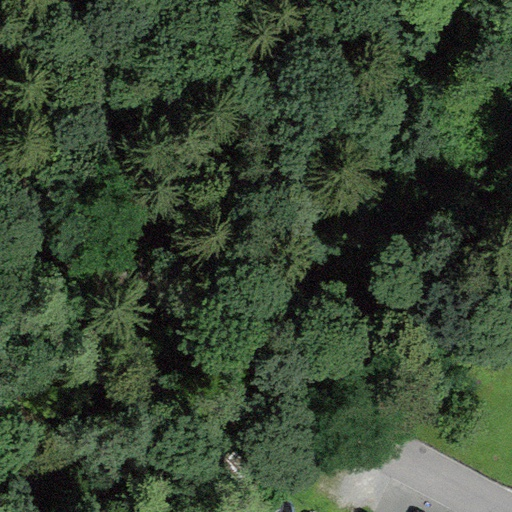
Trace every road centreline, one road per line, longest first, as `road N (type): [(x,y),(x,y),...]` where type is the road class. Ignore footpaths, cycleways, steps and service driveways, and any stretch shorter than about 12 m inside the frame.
road 1 (track): [(348,427),(0,155)]
road 2 (residential): [(487,511),(348,427)]
